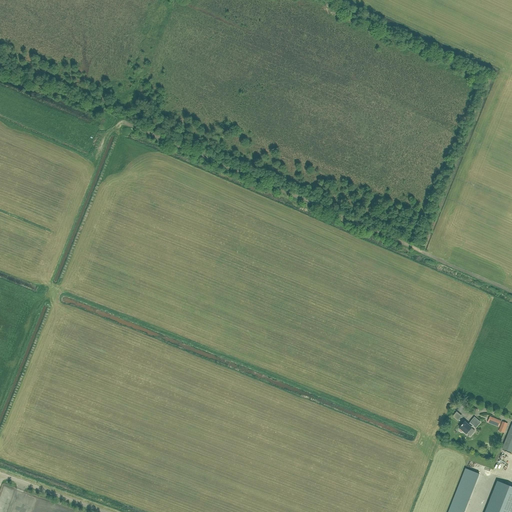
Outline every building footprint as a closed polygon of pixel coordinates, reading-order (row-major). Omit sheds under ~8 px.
[(490,416),(487,423),(499,427),(501,421),(490,416)] [(481,422),(474,417),(470,422),(469,422),(469,423),(469,424),(468,425),(468,424),(464,422),(460,428),(459,429),(459,431),(461,432),(462,432),(463,431),(466,434),(472,428),(473,426),(473,425),(476,428),(481,422)] [(508,424),(503,422),(499,431),(504,433),(508,424)] [(511,452),(511,424),(511,427),(508,435),(502,449),(511,453),(511,452)] [(448,511),(464,511),(480,473),(466,468),(448,511)] [(487,509),(485,511),(511,511),(511,486),(501,483),(490,511),(487,509)]
